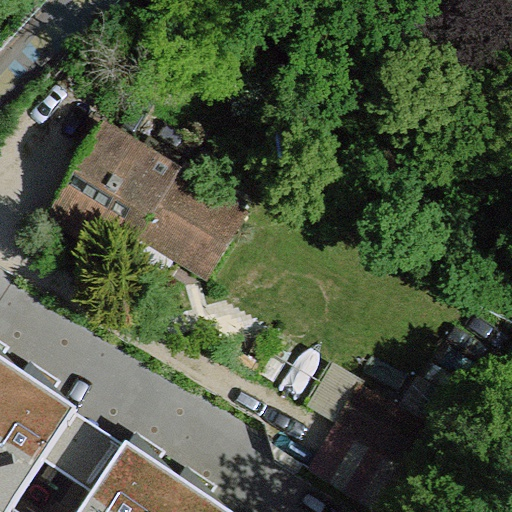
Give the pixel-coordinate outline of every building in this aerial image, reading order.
[(110,94),(71,71),(32,114),(80,145),(110,94)] [(105,134),(51,221),(107,256),(127,225),(211,278),(246,222),(105,134)] [(24,511),(97,407),(0,341),(0,511),(24,511)] [(420,425),(363,394),(344,426),(398,460),(418,429),(420,425)] [(249,511),(252,509),(129,425),(69,511),(249,511)] [(398,460),(344,426),(322,463),(378,497),(398,460)] [(452,449),(418,429),(398,460),(378,497),(369,511),(430,511),(446,485),(436,480),(452,449)]
